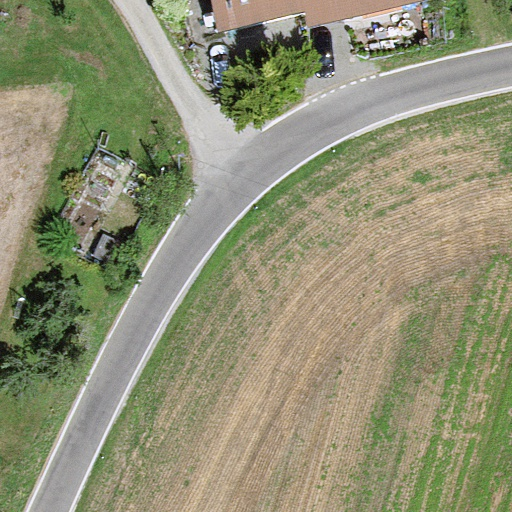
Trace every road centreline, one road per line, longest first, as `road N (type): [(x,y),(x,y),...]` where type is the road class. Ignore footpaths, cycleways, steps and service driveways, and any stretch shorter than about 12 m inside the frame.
road 1 (tertiary): [(47,511),(160,286),(241,175),(340,112),(457,71),(511,63)]
road 2 (track): [(131,0),(241,175)]
